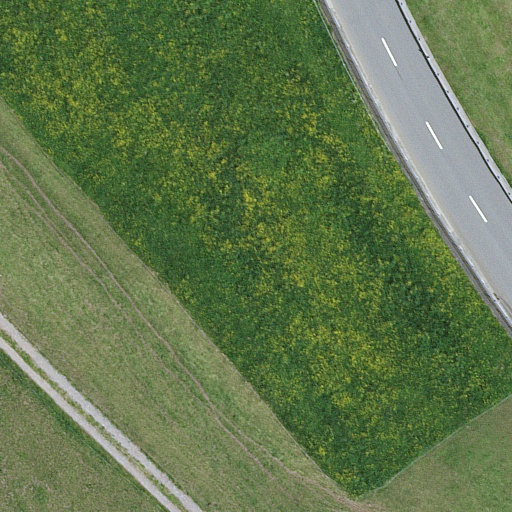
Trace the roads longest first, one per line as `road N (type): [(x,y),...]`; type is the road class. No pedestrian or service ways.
road 1 (secondary): [(511,270),(440,156),(364,0)]
road 2 (track): [(195,511),(0,319)]
